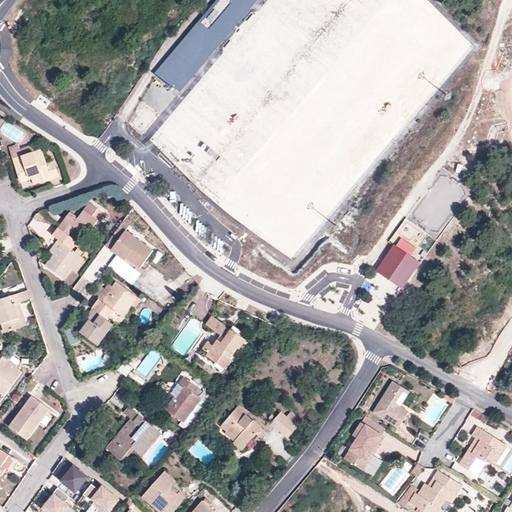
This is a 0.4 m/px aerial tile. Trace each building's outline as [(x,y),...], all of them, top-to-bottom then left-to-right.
[(190,79),(256,0),(236,0),(203,40),(200,44),(205,48),(199,54),(202,56),(186,75),(190,79)] [(219,0),(193,32),(203,40),(236,0),(219,0)] [(203,40),(193,32),(190,35),(200,44),(203,40)] [(200,44),(190,35),(157,74),(172,86),(173,85),(179,91),(190,79),(186,75),(202,56),(199,54),(205,48),(200,44)] [(131,124),(143,134),(159,115),(147,105),(131,124)] [(12,158),(22,155),(18,145),(9,148),(12,158)] [(58,176),(53,160),(46,163),(41,149),(22,155),(12,158),(20,181),(30,177),(40,174),(43,181),(58,176)] [(33,185),(43,181),(40,174),(30,177),(33,185)] [(79,213),(72,208),(58,227),(70,236),(76,228),(85,235),(97,219),(92,215),(97,208),(89,201),(79,213)] [(451,221),(444,213),(439,217),(433,210),(421,219),(434,234),(451,221)] [(125,229),(129,225),(122,220),(106,242),(113,247),(125,229)] [(70,236),(58,227),(52,235),(57,239),(62,242),(53,254),(45,265),(64,279),(72,268),(75,271),(84,258),(71,248),(76,241),(70,236)] [(152,250),(125,229),(113,247),(110,251),(123,261),(126,258),(139,267),(152,250)] [(416,248),(401,238),(395,246),(411,257),(416,248)] [(62,242),(57,239),(48,250),(53,254),(62,242)] [(110,251),(113,247),(106,242),(103,245),(110,251)] [(402,288),(419,262),(411,257),(395,246),(394,246),(377,271),(402,288)] [(138,273),(115,255),(107,266),(131,283),(138,273)] [(116,281),(112,286),(102,300),(99,298),(92,308),(100,314),(106,318),(112,310),(121,317),(131,304),(136,296),(116,281)] [(97,297),(99,298),(102,300),(112,286),(108,282),(97,297)] [(30,298),(27,290),(0,298),(0,318),(4,333),(22,326),(15,304),(19,302),(30,298)] [(140,299),(136,296),(131,304),(135,306),(140,299)] [(15,304),(22,326),(26,325),(19,302),(15,304)] [(92,308),(76,329),(80,332),(89,319),(93,323),(100,314),(92,308)] [(106,318),(100,314),(93,323),(89,319),(80,332),(97,345),(113,323),(106,318)] [(279,324),(281,319),(272,314),(269,320),(279,324)] [(205,324),(219,334),(224,338),(221,341),(217,338),(213,344),(207,340),(202,348),(207,352),(205,354),(215,361),(222,352),(230,358),(237,348),(239,349),(246,339),(241,336),(243,332),(233,324),(229,329),(225,326),(225,325),(212,315),(205,324)] [(223,367),(230,358),(222,352),(215,361),(223,367)] [(3,355),(0,358),(0,392),(4,396),(21,372),(15,368),(7,362),(9,359),(3,355)] [(17,366),(9,359),(7,362),(15,368),(17,366)] [(169,394),(173,397),(186,379),(182,376),(169,394)] [(202,392),(186,379),(173,397),(165,409),(182,422),(200,397),(199,396),(202,392)] [(390,398),(398,386),(392,382),(373,413),(379,417),(380,414),(390,398)] [(380,414),(379,417),(399,429),(409,413),(406,411),(400,407),(398,406),(399,403),(402,405),(410,393),(398,386),(390,398),(380,414)] [(27,439),(50,409),(31,396),(9,426),(27,439)] [(146,402),(144,405),(159,416),(162,412),(156,408),(155,409),(146,402)] [(127,421),(128,422),(132,424),(134,422),(132,420),(138,414),(128,406),(123,412),(130,418),(127,421)] [(251,418),(237,406),(220,425),(226,430),(236,438),(233,441),(242,449),(256,434),(259,437),(266,430),(264,429),(251,418)] [(280,411),(270,422),(287,437),(300,422),(290,412),(287,416),(280,411)] [(146,446),(158,430),(138,414),(132,420),(134,422),(132,424),(128,422),(114,439),(119,443),(116,448),(123,454),(129,446),(133,449),(142,456),(149,448),(146,446)] [(363,415),(359,422),(383,436),(387,430),(363,415)] [(351,436),(356,438),(344,459),(363,470),(368,461),(366,459),(370,453),(372,454),(383,436),(359,422),(351,436)] [(502,445),(477,429),(472,437),(476,439),(480,442),(473,455),(468,452),(460,466),(477,477),(488,461),(491,463),(502,445)] [(161,433),(158,430),(146,446),(149,448),(161,433)] [(223,432),(233,441),(236,438),(226,430),(223,432)] [(176,435),(170,442),(174,445),(181,437),(176,432),(174,434),(176,435)] [(123,461),(133,449),(129,446),(123,454),(116,448),(119,443),(114,439),(107,448),(123,461)] [(480,442),(476,439),(468,452),(473,455),(480,442)] [(508,448),(502,445),(491,463),(496,466),(508,448)] [(0,467),(9,455),(0,448),(0,467)] [(15,459),(9,455),(0,467),(0,474),(5,468),(7,469),(15,459)] [(87,476),(74,466),(62,480),(75,491),(87,476)] [(164,470),(161,473),(173,484),(176,480),(164,470)] [(464,486),(440,470),(434,479),(438,481),(434,488),(430,485),(426,483),(419,494),(416,492),(410,502),(425,511),(443,511),(445,510),(442,509),(442,506),(447,499),(452,490),(459,494),(464,486)] [(173,484),(161,473),(141,495),(159,511),(162,511),(164,510),(166,511),(171,511),(187,495),(181,490),(177,494),(169,487),(173,484)] [(438,481),(434,479),(430,485),(434,488),(438,481)] [(91,483),(83,494),(89,499),(90,496),(95,500),(92,504),(97,508),(95,511),(96,511),(106,511),(118,499),(100,484),(97,488),(91,483)] [(181,490),(173,484),(169,487),(177,494),(181,490)] [(64,502),(69,496),(58,486),(48,498),(49,499),(42,507),(48,511),(63,511),(69,505),(64,502)] [(459,494),(452,490),(447,499),(453,503),(459,494)] [(190,511),(215,511),(201,499),(190,511)]
